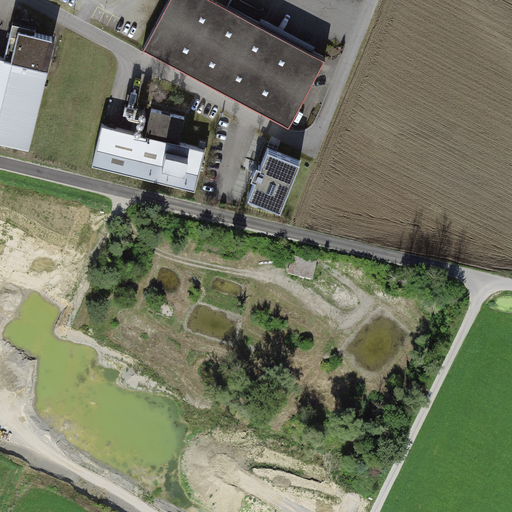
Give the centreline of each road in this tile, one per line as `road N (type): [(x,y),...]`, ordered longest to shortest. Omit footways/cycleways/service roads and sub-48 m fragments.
road 1 (unclassified): [(511,284),(0,164)]
road 2 (unclassified): [(30,0),(300,141),(321,125),(371,0)]
road 3 (track): [(121,194),(136,232),(168,257),(287,290),(328,314),(354,315),(363,307),(360,290),(319,264)]
road 4 (track): [(121,194),(0,478)]
road 5 (track): [(372,511),(471,312),(477,276)]
